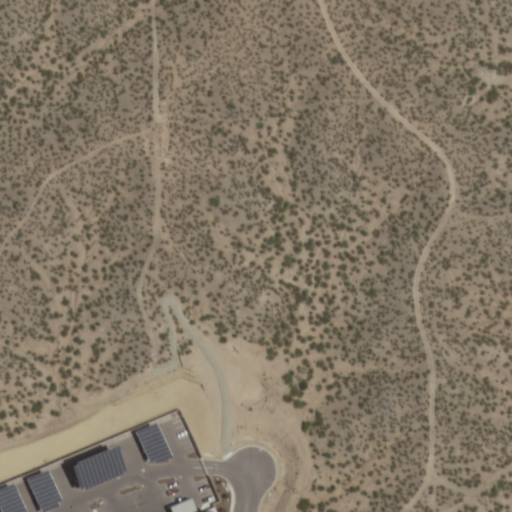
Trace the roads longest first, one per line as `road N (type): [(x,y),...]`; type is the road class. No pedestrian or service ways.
road 1 (track): [(396,511),(426,469),(429,365),(410,318),(411,271),(452,193),(449,171),(345,64),(314,0)]
road 2 (track): [(149,369),(134,290),(153,223),(150,0)]
